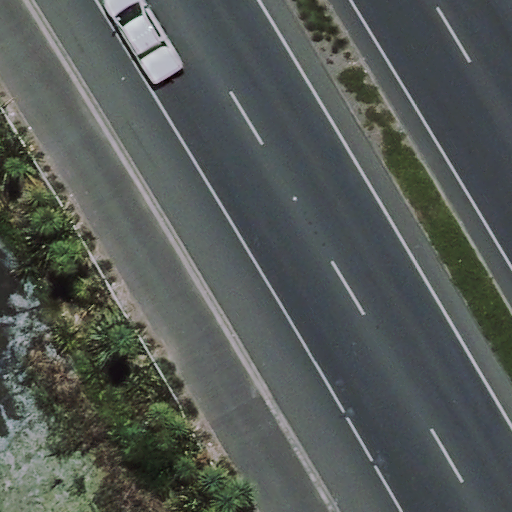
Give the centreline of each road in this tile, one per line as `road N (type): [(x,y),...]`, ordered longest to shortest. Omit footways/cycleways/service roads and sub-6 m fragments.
road 1 (trunk): [(483,511),(174,0)]
road 2 (trunk): [(419,0),(511,153)]
